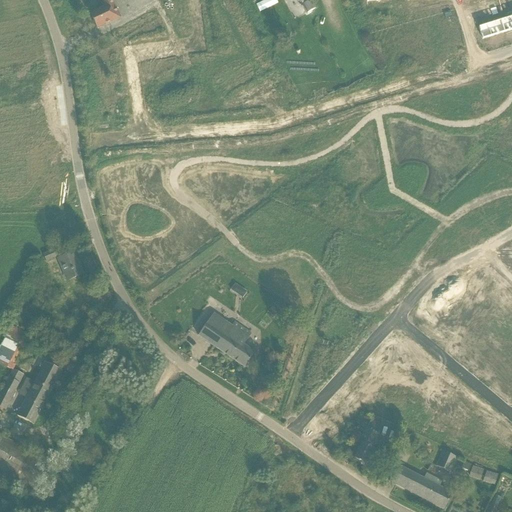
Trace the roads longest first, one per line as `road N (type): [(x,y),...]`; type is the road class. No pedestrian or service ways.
road 1 (residential): [(291,441),(174,361),(141,325),(97,242),(75,144)]
road 2 (residential): [(150,131),(345,102),(470,64)]
road 3 (residential): [(150,131),(137,65),(208,53),(196,0)]
road 4 (residential): [(291,441),(395,320)]
road 5 (residential): [(395,320),(511,417)]
road 6 (residential): [(75,144),(60,47),(39,0)]
road 7 (residential): [(405,511),(291,441)]
